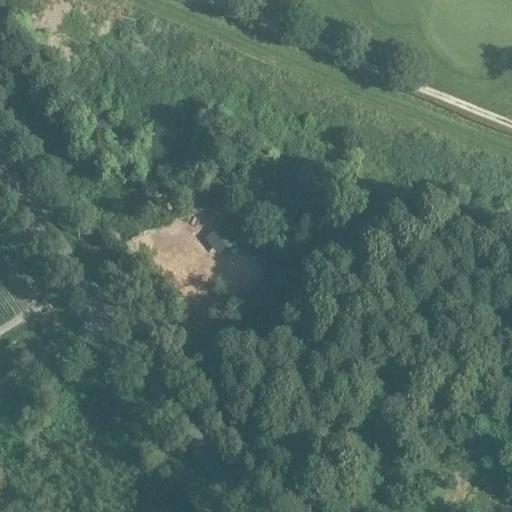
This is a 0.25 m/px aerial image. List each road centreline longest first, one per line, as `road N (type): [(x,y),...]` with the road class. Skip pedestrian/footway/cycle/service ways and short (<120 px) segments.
road 1 (unclassified): [(248,511),(0,150)]
road 2 (track): [(111,312),(0,384)]
